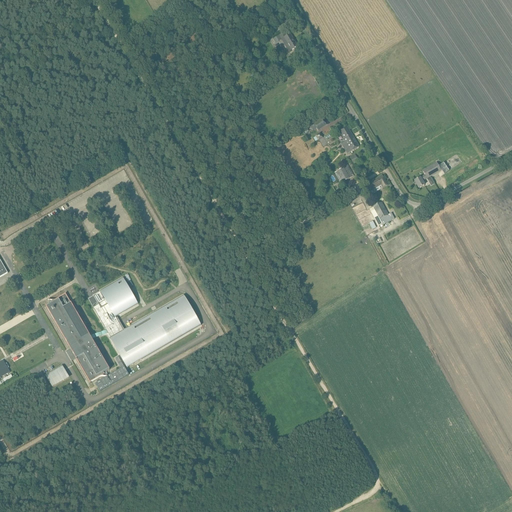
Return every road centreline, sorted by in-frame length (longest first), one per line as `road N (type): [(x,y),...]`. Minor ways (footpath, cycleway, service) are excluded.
road 1 (unknown): [(0,241),(86,396),(210,326),(185,286),(136,310)]
road 2 (track): [(94,0),(244,256)]
road 3 (track): [(376,476),(244,256)]
road 4 (unclassified): [(409,202),(287,0)]
road 5 (track): [(244,256),(385,168)]
